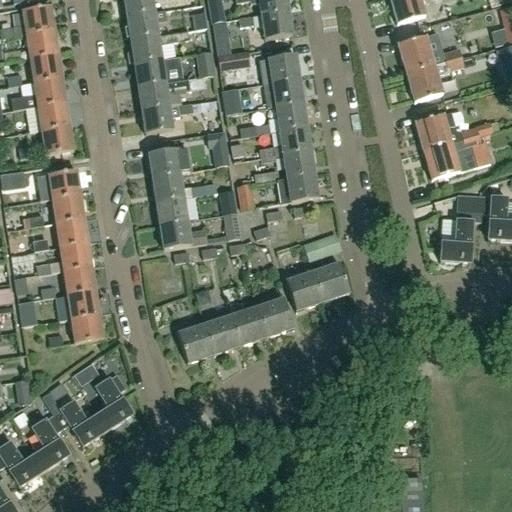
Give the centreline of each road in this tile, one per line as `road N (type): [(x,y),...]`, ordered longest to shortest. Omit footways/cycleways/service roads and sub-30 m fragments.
road 1 (residential): [(169,438),(115,266),(79,0)]
road 2 (residential): [(323,0),(379,312)]
road 3 (residential): [(356,0),(425,295)]
road 4 (residential): [(169,438),(379,312)]
road 5 (track): [(380,511),(384,441),(429,353),(411,299)]
road 6 (residential): [(67,511),(169,438)]
